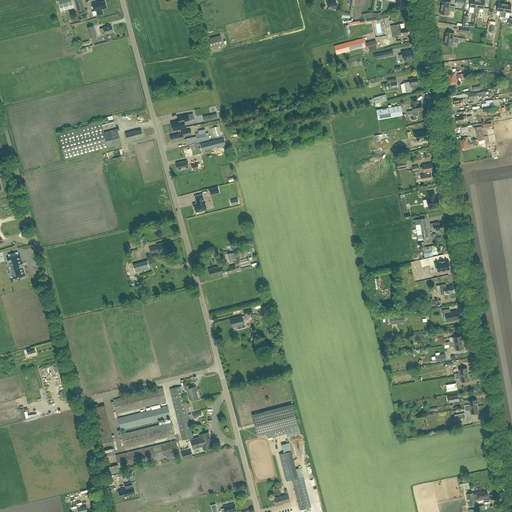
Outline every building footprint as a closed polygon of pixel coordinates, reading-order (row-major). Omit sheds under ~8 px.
[(78,11),(84,9),(81,0),(74,0),(75,0),(78,11)] [(402,0),(395,0),(396,2),(395,3),(397,10),(405,8),(404,1),(403,1),(402,0)] [(454,9),(455,6),(450,6),(450,2),(442,0),(441,7),(454,9)] [(477,0),(476,13),(478,14),(479,8),(483,9),(484,0),(481,0),(477,0)] [(74,8),(72,1),(59,4),(61,11),(74,8)] [(99,2),(92,3),(95,11),(96,10),(97,15),(103,13),(102,9),(107,8),(105,1),(99,3),(99,2)] [(501,12),(500,17),(503,17),(505,4),(498,3),(497,11),(501,12)] [(503,17),(505,18),(506,12),(510,13),(511,5),(505,4),(503,17)] [(388,17),(383,18),(385,27),(390,26),(389,23),(392,22),(391,20),(389,21),(388,17)] [(409,34),(408,28),(401,29),(400,24),(390,26),(392,37),(409,34)] [(88,27),(91,38),(97,37),(94,26),(88,27)] [(100,29),(101,35),(105,34),(113,32),(111,26),(103,28),(100,29)] [(458,40),(459,38),(453,37),(454,33),(445,32),(444,38),(458,40)] [(220,36),(205,40),(207,48),(223,44),(220,36)] [(363,38),(334,46),(336,55),(365,47),(363,38)] [(453,42),(458,43),(458,40),(444,38),(444,45),(452,46),(453,42)] [(403,58),(404,60),(414,58),(412,50),(402,52),(402,54),(399,55),(399,59),(403,58)] [(417,77),(409,79),(409,81),(404,82),(406,93),(412,92),(410,85),(418,84),(417,77)] [(397,81),(382,84),(383,90),(398,87),(397,81)] [(413,112),(423,110),(421,103),(418,103),(417,98),(411,99),(412,104),(413,112)] [(401,105),(376,110),(376,111),(378,120),(403,115),(401,105)] [(172,123),(173,130),(185,128),(184,121),(189,120),(188,114),(178,117),(179,121),(172,123)] [(105,126),(114,124),(113,119),(101,123),(101,122),(58,133),(65,159),(121,144),(117,129),(103,132),(102,128),(105,128),(105,126)] [(217,126),(211,127),(214,136),(219,135),(217,126)] [(476,132),(479,141),(485,139),(484,135),(488,134),(486,127),(482,128),(482,130),(476,132)] [(182,133),(179,134),(170,136),(172,142),(184,140),(183,136),(191,135),(190,129),(182,131),(182,133)] [(415,133),(414,133),(416,140),(427,138),(428,138),(426,131),(415,133)] [(202,140),(207,139),(206,133),(196,135),(196,136),(186,139),(187,144),(202,141),(202,140)] [(461,139),(459,140),(461,149),(463,149),(463,150),(469,149),(468,145),(470,144),(470,141),(468,142),(467,137),(461,138),(461,139)] [(398,170),(407,168),(406,160),(397,162),(398,170)] [(187,161),(176,163),(177,171),(189,168),(187,161)] [(423,171),(424,172),(425,174),(421,175),(422,181),(432,179),(430,173),(429,171),(433,171),(433,168),(432,164),(431,164),(431,163),(422,165),(423,167),(420,167),(421,172),(423,171)] [(428,206),(429,206),(429,209),(436,208),(435,205),(439,204),(438,197),(435,198),(434,192),(427,193),(429,199),(427,199),(428,206)] [(195,212),(206,209),(204,201),(204,202),(202,195),(194,197),(196,204),(193,204),(193,205),(193,206),(193,208),(194,208),(195,212)] [(425,218),(420,219),(421,230),(423,238),(428,237),(427,229),(425,218)] [(435,231),(443,230),(442,223),(437,224),(437,222),(431,223),(431,228),(435,227),(435,231)] [(160,244),(157,245),(157,246),(149,248),(151,254),(159,251),(159,253),(171,250),(168,242),(165,243),(160,244)] [(437,248),(423,250),(424,257),(438,255),(437,248)] [(241,265),(251,263),(250,259),(253,259),(252,250),(246,252),(246,249),(242,249),(243,257),(239,257),(241,265)] [(9,260),(8,260),(9,262),(8,262),(10,262),(10,263),(9,263),(9,264),(10,266),(9,266),(11,266),(14,278),(18,276),(18,277),(19,277),(20,280),(26,279),(25,275),(22,267),(24,266),(23,266),(22,263),(23,263),(21,263),(19,255),(12,257),(11,254),(8,254),(9,258),(9,260)] [(135,272),(150,268),(148,260),(133,264),(135,272)] [(437,272),(450,269),(449,261),(444,261),(439,262),(440,262),(435,263),(437,272)] [(237,272),(235,265),(225,268),(221,270),(220,267),(208,270),(210,277),(222,274),(222,273),(226,272),(227,274),(237,272)] [(453,285),(446,286),(446,284),(440,285),(441,294),(454,292),(453,285)] [(263,319),(267,318),(270,317),(268,309),(261,311),(263,319)] [(450,309),(443,310),(444,316),(446,316),(447,321),(459,319),(457,310),(451,312),(450,309)] [(404,316),(390,317),(390,324),(404,323),(404,316)] [(232,327),(244,324),(242,317),(230,320),(232,327)] [(454,341),(449,342),(449,344),(463,342),(462,336),(453,337),(454,341)] [(459,373),(454,374),(455,376),(468,374),(467,367),(459,369),(459,373)] [(461,382),(469,381),(468,374),(455,376),(455,379),(460,378),(461,382)] [(196,392),(198,391),(197,386),(190,388),(190,385),(184,387),(185,391),(188,390),(191,400),(198,398),(196,392)] [(183,440),(193,438),(181,387),(171,389),(183,440)] [(118,413),(167,401),(163,388),(115,399),(118,413)] [(469,404),(464,405),(464,408),(478,406),(477,399),(468,400),(469,404)] [(300,434),(298,425),(292,404),(252,415),(258,436),(265,434),(268,438),(286,434),(287,437),(300,434)] [(122,430),(171,418),(168,406),(119,418),(122,430)] [(471,414),(479,412),(478,406),(464,408),(465,411),(470,410),(471,414)] [(126,448),(175,436),(172,422),(123,434),(126,448)] [(204,450),(212,447),(208,432),(200,434),(200,437),(191,440),(193,449),(203,446),(204,450)] [(180,456),(179,455),(176,441),(117,455),(120,469),(169,457),(170,459),(180,456)] [(192,450),(182,452),(183,458),(193,456),(192,450)] [(291,451),(280,454),(282,462),(287,481),(292,479),(298,478),(296,470),(293,459),(291,451)] [(132,472),(122,475),(124,481),(134,478),(132,472)] [(467,476),(461,477),(464,490),(470,489),(467,476)] [(121,498),(136,494),(134,487),(133,488),(133,486),(132,482),(125,484),(126,489),(119,491),(121,498)] [(300,510),(311,507),(308,495),(307,495),(306,488),(305,482),(294,485),(300,510)] [(474,500),(488,498),(487,491),(484,492),(484,491),(473,493),(467,494),(469,506),(475,505),(474,500)] [(283,503),(290,501),(288,494),(274,498),(276,506),(283,504),(283,503)]
